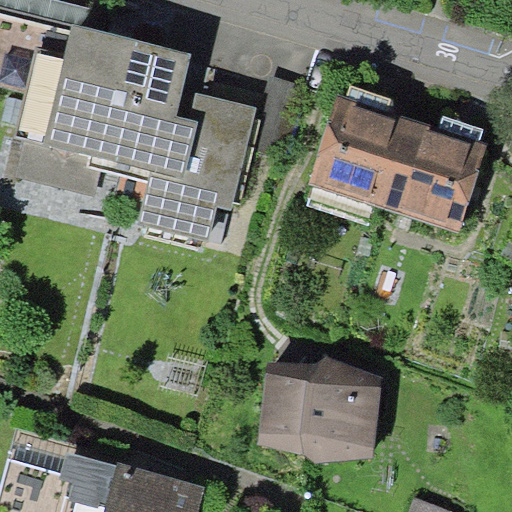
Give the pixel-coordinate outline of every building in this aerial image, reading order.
[(166,128),(181,66),(0,22),(0,92),(27,99),(16,145),(118,169),(112,194),(143,201),(137,229),(200,244),(208,212),(224,216),(237,158),(257,121),(194,105),(188,133),(166,128)] [(265,87),(257,121),(237,158),(280,168),(297,97),(265,87)] [(307,187),(379,210),(404,133),(379,125),(385,108),(345,95),(340,112),(332,110),(307,187)] [(431,142),(404,133),(379,210),(453,234),(478,157),(471,154),(476,138),(437,125),(431,142)] [(372,386),(306,362),(300,377),(266,373),(256,448),(299,453),(310,467),(364,461),(372,386)] [(186,511),(190,497),(67,461),(60,484),(72,487),(68,502),(56,499),(52,511),(186,511)]
